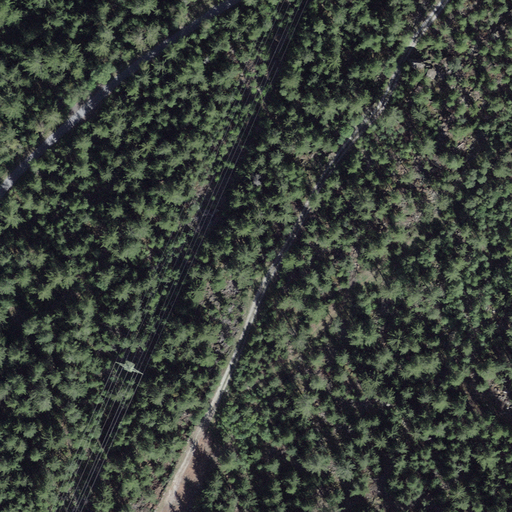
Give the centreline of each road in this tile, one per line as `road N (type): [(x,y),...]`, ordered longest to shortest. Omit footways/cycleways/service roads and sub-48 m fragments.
road 1 (track): [(438,0),(414,28),(382,101),(306,207),(164,511)]
road 2 (unclassified): [(240,0),(123,73),(0,192)]
